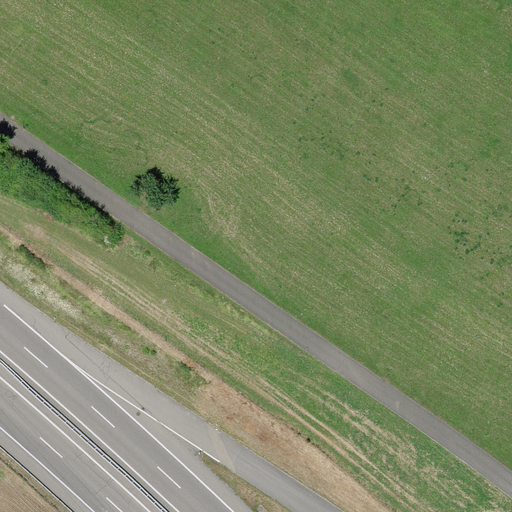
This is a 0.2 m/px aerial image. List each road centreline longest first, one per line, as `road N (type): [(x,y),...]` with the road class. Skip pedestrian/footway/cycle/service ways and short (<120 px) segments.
road 1 (track): [(511,485),(0,124)]
road 2 (motorway): [(209,511),(0,324)]
road 3 (motorway): [(0,402),(121,511)]
